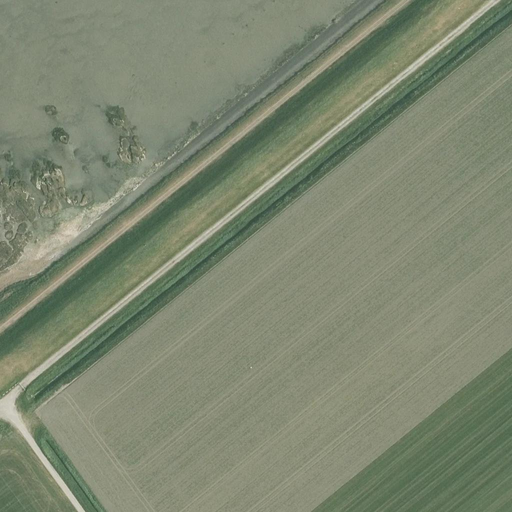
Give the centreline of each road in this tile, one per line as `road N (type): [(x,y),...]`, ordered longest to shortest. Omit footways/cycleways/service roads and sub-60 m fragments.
road 1 (unclassified): [(1,402),(502,0)]
road 2 (unclassified): [(1,402),(81,511)]
